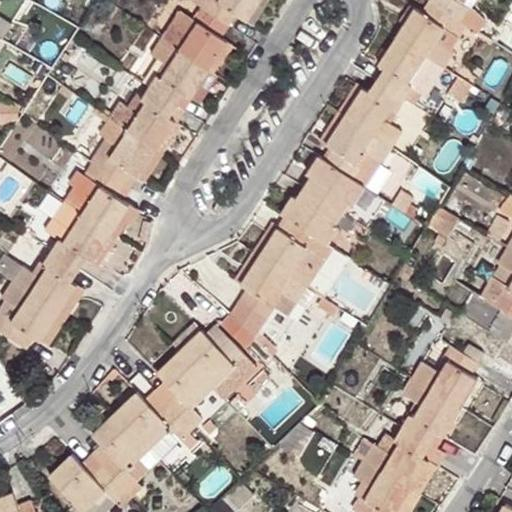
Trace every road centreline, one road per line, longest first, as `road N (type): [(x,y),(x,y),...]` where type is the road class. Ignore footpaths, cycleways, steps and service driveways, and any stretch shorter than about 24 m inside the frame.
road 1 (residential): [(352,0),(352,41),(225,230),(170,248)]
road 2 (residential): [(333,0),(307,16),(179,197),(170,248)]
road 3 (residential): [(170,248),(73,407),(0,456)]
